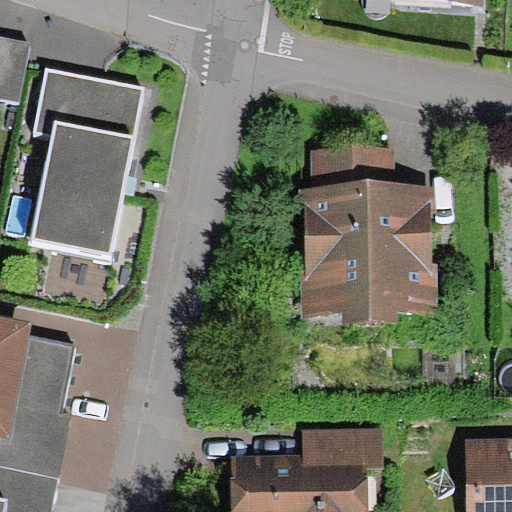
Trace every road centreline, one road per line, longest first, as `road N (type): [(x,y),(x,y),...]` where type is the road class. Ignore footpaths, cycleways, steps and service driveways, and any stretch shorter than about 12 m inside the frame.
road 1 (residential): [(132,511),(215,47)]
road 2 (residential): [(511,95),(215,47)]
road 3 (residential): [(215,47),(84,0)]
